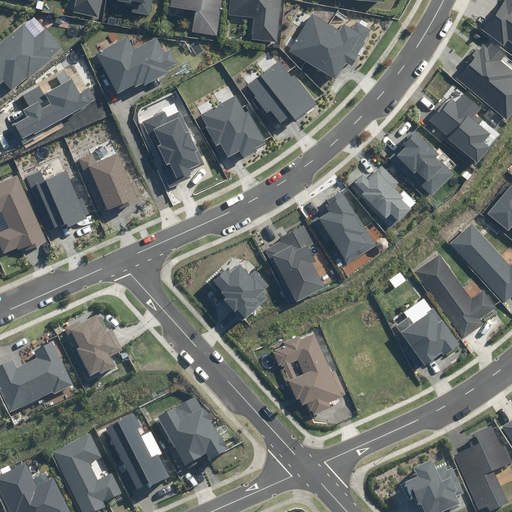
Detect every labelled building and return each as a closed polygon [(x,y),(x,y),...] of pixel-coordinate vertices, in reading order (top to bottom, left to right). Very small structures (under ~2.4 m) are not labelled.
[(76,0),(74,12),(98,18),(102,0),(76,0)] [(132,12),(149,15),(152,0),(118,0),(118,1),(130,4),(131,1),(134,1),(132,12)] [(192,32),(217,36),(222,0),(171,0),(170,7),(195,11),(192,32)] [(254,17),(251,40),(277,42),(281,0),(230,0),(229,15),(254,17)] [(511,0),(504,0),(482,30),(504,46),(508,41),(511,43),(511,0)] [(312,14),(289,51),(336,79),(346,62),(352,66),(365,45),(363,44),(371,30),(356,21),(352,29),(344,24),(340,30),(312,14)] [(0,84),(4,81),(11,90),(26,77),(28,79),(53,59),(51,57),(61,48),(46,29),(35,38),(24,24),(0,44),(0,84)] [(117,94),(134,85),(135,87),(143,83),(144,85),(168,73),(166,69),(177,63),(170,49),(165,52),(157,37),(134,49),(127,36),(95,53),(117,94)] [(467,63),(455,78),(507,120),(511,113),(511,69),(501,60),(506,55),(492,43),(488,48),(484,45),(479,50),(477,48),(465,62),(467,63)] [(279,61),(248,85),(256,96),(254,97),(266,114),(271,110),(280,123),(291,115),(295,120),(317,103),(295,75),(292,77),(279,61)] [(12,126),(22,145),(45,132),(43,129),(96,100),(89,87),(79,92),(72,79),(69,81),(64,71),(56,76),(61,85),(45,94),(51,104),(42,109),(38,102),(23,110),(27,117),(12,126)] [(444,102),(429,120),(449,137),(448,139),(477,163),(490,148),(484,142),(490,135),(478,125),(482,119),(476,114),(481,108),(463,93),(455,103),(451,99),(447,104),(444,102)] [(205,127),(216,146),(221,143),(229,158),(240,151),(244,159),(255,152),(254,151),(268,143),(250,111),(246,113),(236,95),(201,114),(207,126),(205,127)] [(159,167),(169,188),(190,178),(188,173),(205,165),(179,111),(167,117),(165,112),(142,122),(163,165),(159,167)] [(409,140),(390,159),(408,178),(411,175),(431,196),(453,174),(436,157),(439,155),(415,131),(407,138),(409,140)] [(106,208),(107,211),(118,206),(119,210),(139,201),(138,198),(141,197),(135,180),(130,182),(118,153),(96,162),(93,154),(78,160),(99,211),(106,208)] [(363,175),(351,187),(390,228),(411,209),(402,199),(403,197),(393,187),(398,182),(382,165),(367,179),(363,175)] [(53,226),(54,228),(66,223),(68,227),(88,218),(87,215),(89,214),(82,198),(78,199),(66,171),(45,180),(40,171),(26,177),(49,228),(53,226)] [(0,233),(0,245),(4,254),(17,248),(18,250),(24,247),(25,251),(47,242),(17,175),(0,182),(0,211),(2,210),(10,229),(0,233)] [(511,185),(510,184),(487,213),(508,231),(511,226),(511,185)] [(330,239),(346,264),(377,245),(341,190),(326,200),(329,204),(325,206),(328,211),(312,221),(325,241),(330,239)] [(473,224),(451,243),(504,303),(511,296),(511,264),(510,267),(473,224)] [(264,250),(292,304),(325,287),(313,264),(316,262),(307,246),(314,242),(305,225),(280,237),(282,241),(264,250)] [(440,254),(414,272),(461,339),(483,324),(479,319),(496,307),(484,290),(472,299),(440,254)] [(238,310),(246,319),(269,298),(263,291),(270,285),(256,270),(251,276),(240,264),(229,273),(226,270),(214,280),(223,291),(221,292),(226,298),(224,300),(235,312),(238,310)] [(396,326),(424,365),(442,352),(444,355),(460,343),(434,308),(427,313),(428,314),(414,324),(409,317),(396,326)] [(65,327),(89,376),(99,371),(100,373),(114,367),(109,358),(123,350),(112,329),(106,332),(98,315),(80,324),(78,320),(65,327)] [(300,399),(302,405),(306,403),(310,411),(312,410),(314,415),(332,408),(330,403),(342,397),(341,396),(346,394),(336,371),(331,373),(314,334),(301,340),(299,336),(284,342),(286,346),(276,350),(276,352),(274,353),(279,365),(281,364),(282,367),(284,366),(290,380),(288,381),(297,400),(300,399)] [(54,394),(73,385),(52,342),(33,351),(36,359),(17,368),(13,360),(0,365),(0,389),(11,412),(53,392),(54,394)] [(170,451),(182,472),(204,460),(202,456),(206,453),(210,459),(227,450),(225,446),(227,445),(222,437),(220,438),(210,419),(212,418),(207,409),(204,410),(196,396),(159,417),(176,448),(170,451)] [(107,428),(137,489),(149,483),(151,486),(169,477),(158,455),(152,458),(137,428),(140,427),(134,415),(107,428)] [(511,420),(502,427),(511,442),(511,420)] [(490,511),(508,504),(494,471),(511,463),(511,461),(505,446),(501,447),(492,426),(475,433),(480,444),(455,454),(478,510),(488,506),(490,511)] [(53,453),(82,511),(94,511),(106,507),(103,500),(105,499),(106,501),(123,493),(113,473),(98,481),(90,464),(104,457),(92,433),(53,453)] [(416,497),(422,511),(450,511),(461,506),(456,496),(464,493),(452,468),(447,470),(444,465),(436,469),(432,460),(414,468),(418,477),(404,483),(412,499),(416,497)] [(70,511),(53,477),(36,486),(25,463),(0,474),(0,490),(10,511),(70,511)]
